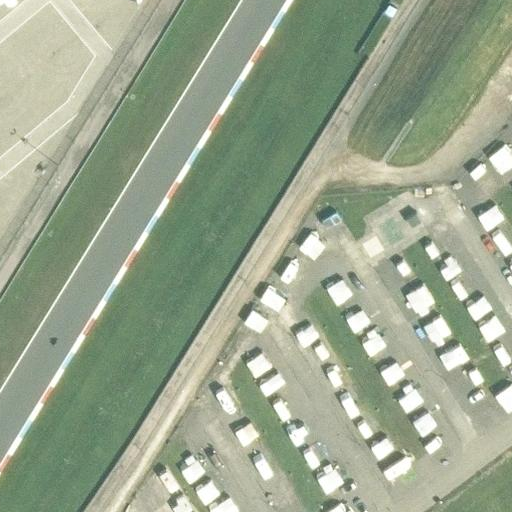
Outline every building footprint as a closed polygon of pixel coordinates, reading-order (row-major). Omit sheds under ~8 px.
[(505,176),(511,171),(511,155),(508,150),(494,158),(505,176)] [(483,196),(497,182),(484,169),(470,183),(483,196)] [(404,251),(436,226),(410,195),(379,219),(404,251)] [(486,203),(491,216),(509,209),(503,196),(486,203)] [(511,220),(498,226),(503,240),(511,236),(511,220)] [(317,253),(335,244),(327,230),(310,238),(317,253)] [(413,251),(395,262),(406,278),(423,267),(413,251)] [(309,280),(315,266),(295,257),(289,271),(309,280)] [(469,289),(478,283),(467,265),(457,271),(469,289)] [(339,286),(349,301),(365,290),(354,275),(339,286)] [(433,282),(414,294),(426,314),(445,302),(433,282)] [(278,318),(286,305),(269,295),(262,308),(278,318)] [(487,319),(503,309),(495,296),(479,306),(487,319)] [(356,309),(363,325),(381,317),(373,301),(356,309)] [(313,304),(297,314),(306,327),(321,317),(313,304)] [(452,312),(433,320),(439,335),(459,326),(452,312)] [(511,320),(495,331),(504,345),(511,340),(511,320)] [(314,342),(326,357),(343,344),(331,329),(314,342)] [(375,340),(384,353),(399,342),(390,330),(375,340)] [(458,341),(466,357),(476,352),(469,336),(458,341)] [(278,342),(258,353),(264,365),(285,355),(278,342)] [(331,366),(340,381),(358,369),(348,355),(331,366)] [(284,392),(300,383),(289,363),(273,372),(284,392)] [(412,365),(395,377),(401,387),(419,375),(412,365)] [(235,374),(217,391),(233,408),(251,391),(235,374)] [(468,382),(476,399),(494,390),(487,374),(468,382)] [(357,411),(368,404),(357,386),(346,392),(357,411)] [(410,400),(419,412),(437,399),(428,386),(410,400)] [(294,415),(304,410),(297,397),(287,402),(294,415)] [(365,418),(372,432),(389,424),(382,410),(365,418)] [(266,413),(246,418),(250,433),(270,427),(266,413)] [(306,435),(323,428),(316,414),(300,422),(306,435)] [(441,414),(427,426),(437,439),(452,427),(441,414)] [(313,444),(324,467),(343,458),(332,435),(313,444)] [(278,436),(258,443),(265,464),(285,457),(278,436)] [(382,445),(389,458),(406,449),(399,436),(382,445)] [(432,463),(443,459),(437,444),(426,449),(432,463)] [(401,484),(414,479),(417,487),(430,482),(418,453),(392,464),(401,484)] [(205,478),(215,472),(206,457),(196,463),(205,478)] [(184,466),(174,472),(184,488),(193,483),(184,466)] [(275,478),(281,493),(303,485),(297,470),(275,478)] [(341,490),(358,483),(352,471),(336,478),(341,490)] [(180,499),(187,511),(195,511),(208,505),(198,489),(180,499)] [(355,496),(337,510),(338,511),(365,511),(367,511),(355,496)] [(299,509),(300,511),(318,511),(322,510),(315,499),(299,509)]
